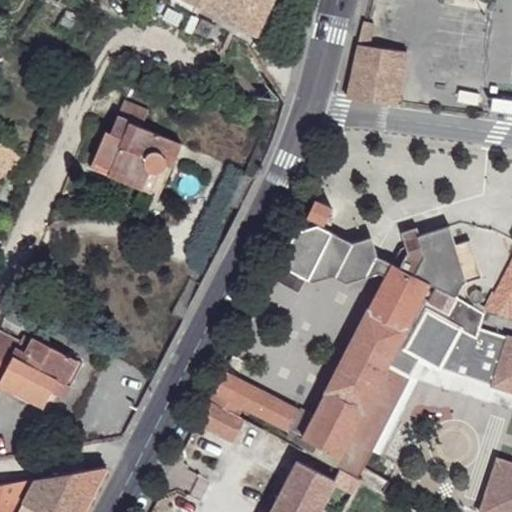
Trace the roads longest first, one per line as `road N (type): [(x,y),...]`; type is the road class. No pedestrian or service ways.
road 1 (primary): [(309,107),(111,511)]
road 2 (tertiary): [(511,134),(309,107)]
